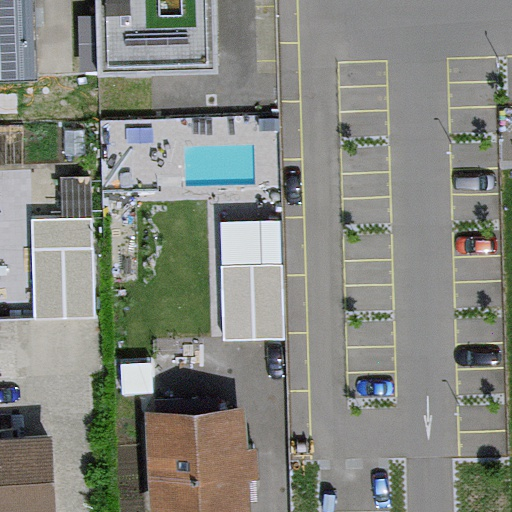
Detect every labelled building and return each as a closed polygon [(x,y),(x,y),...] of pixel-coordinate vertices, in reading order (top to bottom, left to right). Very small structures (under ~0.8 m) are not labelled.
[(34,0),(0,0),(0,64),(38,62),(34,0)] [(216,0),(99,0),(102,69),(218,65),(216,0)] [(34,309),(101,308),(99,203),(32,204),(34,309)] [(269,265),(227,265),(227,329),(254,329),(254,316),(268,316),(269,265)] [(246,399),(147,402),(150,511),(171,511),(247,510),(246,472),(257,472),(256,441),(247,441),(246,399)] [(0,433),(0,511),(53,511),(51,432),(0,433)]
